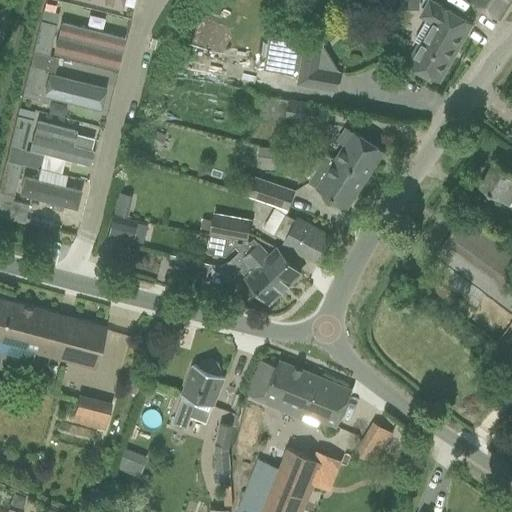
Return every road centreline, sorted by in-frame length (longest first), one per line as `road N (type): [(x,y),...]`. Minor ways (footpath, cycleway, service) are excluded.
road 1 (residential): [(305,322),(353,270),(511,41)]
road 2 (residential): [(73,283),(148,0)]
road 3 (unclassified): [(511,484),(375,392),(321,349),(305,322)]
road 4 (residential): [(305,322),(259,330),(73,283)]
